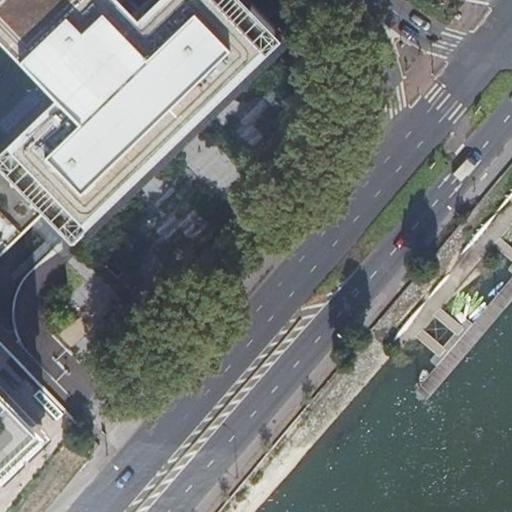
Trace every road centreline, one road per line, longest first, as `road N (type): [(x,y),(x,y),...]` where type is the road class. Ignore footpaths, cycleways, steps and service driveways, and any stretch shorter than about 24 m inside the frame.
road 1 (primary): [(161,511),(511,104)]
road 2 (primary): [(390,160),(87,511)]
road 3 (residential): [(343,0),(373,45),(390,160)]
road 4 (primary): [(491,53),(421,137),(390,160)]
road 5 (residential): [(387,0),(434,40),(491,53)]
